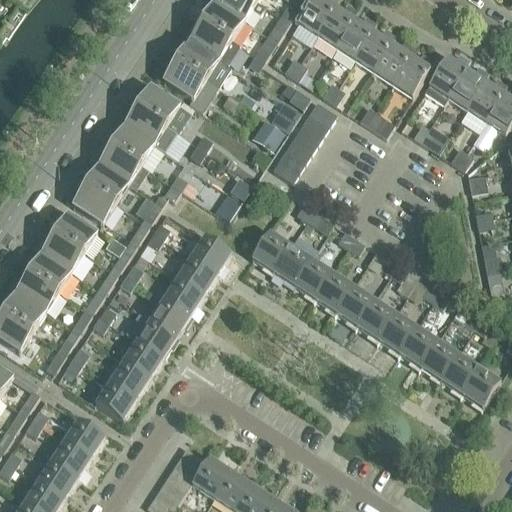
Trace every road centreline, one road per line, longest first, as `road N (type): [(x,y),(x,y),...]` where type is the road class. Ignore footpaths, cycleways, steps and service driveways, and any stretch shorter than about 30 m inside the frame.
road 1 (residential): [(111,511),(188,391),(384,511)]
road 2 (tertiary): [(0,232),(155,0)]
